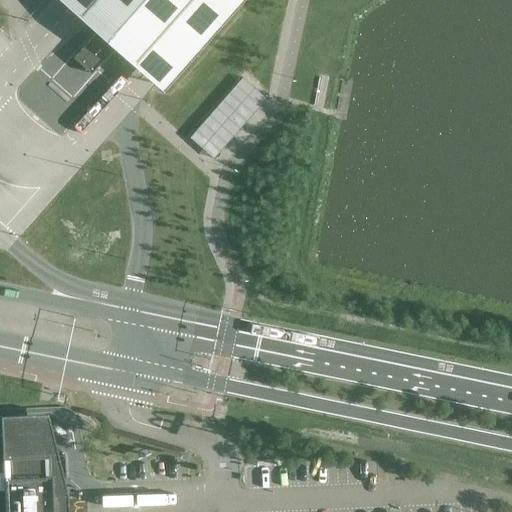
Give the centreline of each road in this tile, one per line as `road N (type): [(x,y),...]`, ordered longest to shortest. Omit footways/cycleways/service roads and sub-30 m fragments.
road 1 (tertiary): [(132,370),(511,446)]
road 2 (tertiary): [(511,395),(133,320)]
road 3 (unknown): [(133,320),(149,223),(133,131)]
road 4 (tertiary): [(133,320),(0,291)]
road 5 (tertiary): [(0,345),(132,370)]
